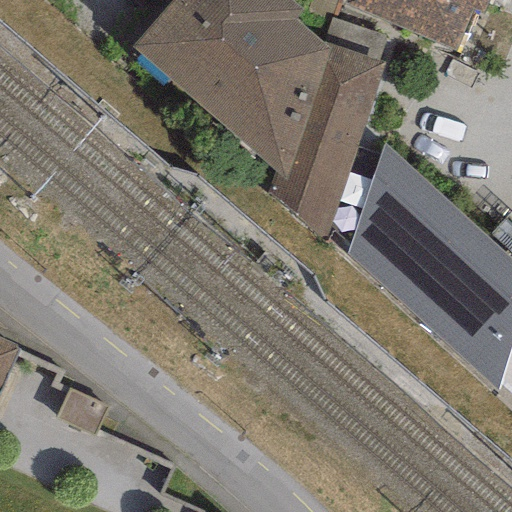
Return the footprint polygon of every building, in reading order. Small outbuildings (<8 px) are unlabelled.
[(300,12),(286,0),(171,0),(130,47),(273,171),(264,190),(322,239),(381,64),(375,62),(325,46),(320,42),(294,21),(300,12)] [(345,0),(344,3),(456,49),(471,13),(479,16),(485,0),(345,0)] [(383,37),(329,18),(320,42),(325,46),(375,62),(383,37)] [(511,261),(382,144),(344,258),(497,392),(501,384),(511,392),(511,261)] [(0,379),(10,357),(0,352),(0,379)] [(100,419),(60,401),(47,429),(89,442),(100,419)]
